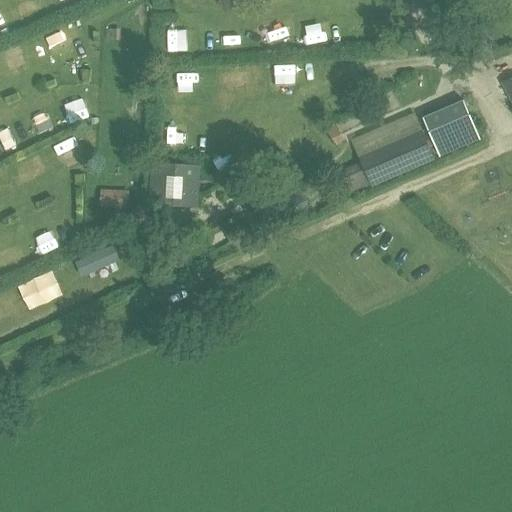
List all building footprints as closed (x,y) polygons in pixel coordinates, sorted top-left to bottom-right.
[(186,0),(185,10),(203,14),(206,0),(186,0)] [(468,58),(490,60),(495,4),(473,2),(468,58)] [(62,50),(77,44),(70,24),(55,30),(62,50)] [(287,54),(289,40),(275,39),(273,52),(287,54)] [(193,57),(190,41),(175,43),(178,60),(193,57)] [(252,73),(252,95),(267,95),(267,73),(252,73)] [(511,77),(502,83),(511,101),(511,77)] [(178,82),(173,93),(192,102),(197,90),(178,82)] [(67,109),(76,129),(97,120),(88,100),(67,109)] [(480,139),(465,102),(424,119),(439,154),(440,156),(480,139)] [(175,146),(192,144),(190,128),(173,130),(175,146)] [(331,194),(334,201),(344,197),(343,194),(370,183),(432,157),(421,130),(358,156),(361,163),(333,175),(339,190),(331,194)] [(15,133),(2,139),(10,157),(23,151),(15,133)] [(62,169),(79,162),(69,139),(53,146),(62,169)] [(41,155),(27,159),(33,180),(47,176),(41,155)] [(151,204),(197,207),(199,166),(154,164),(151,204)] [(5,172),(0,174),(0,197),(14,191),(5,172)] [(294,221),(308,214),(310,200),(307,198),(311,195),(304,186),(298,191),(297,190),(283,197),(280,213),(294,221)] [(100,205),(128,206),(128,189),(101,188),(100,205)] [(209,239),(225,230),(219,220),(203,230),(209,239)] [(39,236),(48,256),(67,247),(58,228),(39,236)] [(192,243),(178,253),(186,263),(199,252),(192,243)] [(87,280),(100,274),(90,254),(77,259),(87,280)] [(21,286),(30,309),(48,302),(40,279),(21,286)]
